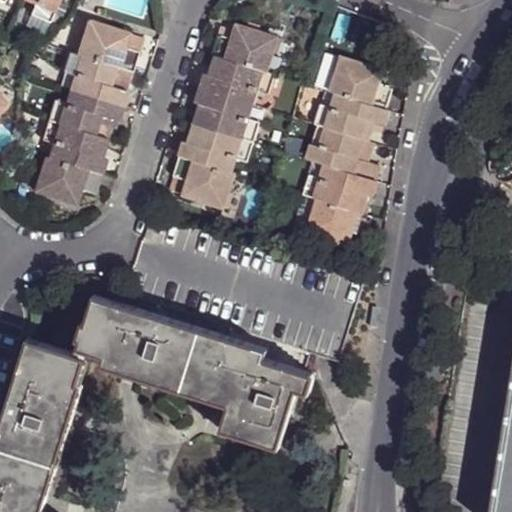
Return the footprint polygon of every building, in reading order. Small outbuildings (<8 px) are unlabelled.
[(21,0),(33,5),(30,15),(48,22),(56,0),(21,0)] [(84,38),(78,57),(123,71),(130,74),(136,57),(123,52),(128,35),(115,31),(113,34),(106,32),(106,29),(84,22),(79,36),(84,38)] [(217,39),(211,57),(219,60),(263,74),(269,55),(273,56),(278,41),(254,34),(252,38),(246,36),(247,32),(237,30),(231,43),(217,39)] [(128,35),(123,52),(136,57),(141,39),(128,35)] [(78,57),(69,54),(63,72),(74,75),(69,91),(121,106),(124,93),(123,93),(108,87),(110,78),(116,80),(123,71),(78,57)] [(219,60),(211,57),(205,76),(223,81),(225,73),(221,71),(219,60)] [(263,74),(219,60),(221,71),(225,73),(223,81),(205,76),(199,93),(251,109),(256,90),(267,94),(272,77),(263,74)] [(338,76),(331,96),(336,98),(383,113),(390,93),(378,88),(382,73),(372,70),(370,72),(364,72),(363,68),(339,60),(335,73),(338,76)] [(108,87),(123,93),(130,74),(123,71),(116,80),(110,78),(108,87)] [(54,102),(48,121),(105,139),(105,130),(100,128),(103,119),(115,122),(121,106),(69,91),(65,103),(54,102)] [(251,109),(199,93),(196,105),(214,110),(211,120),(208,120),(201,129),(252,144),(258,122),(248,119),(251,109)] [(323,94),(319,106),(333,110),(336,98),(331,96),(323,94)] [(317,129),(368,145),(367,130),(364,129),(366,121),(385,126),(388,115),(383,113),(336,98),(333,110),(319,106),(312,127),(317,129)] [(196,105),(191,126),(201,129),(208,120),(211,120),(214,110),(196,105)] [(105,139),(109,140),(115,122),(103,119),(100,128),(105,130),(105,139)] [(105,139),(48,121),(43,141),(53,145),(48,160),(99,175),(103,161),(91,157),(94,146),(99,149),(105,139)] [(191,126),(184,144),(203,149),(205,141),(201,140),(201,129),(191,126)] [(252,144),(201,129),(201,140),(205,141),(203,149),(184,144),(179,160),(230,177),(235,158),(247,161),(252,144)] [(323,167),(324,168),(374,184),(378,168),(363,162),(365,157),(370,158),(374,147),(368,145),(317,129),(306,161),(323,167)] [(48,160),(45,159),(41,177),(36,176),(32,191),(54,198),(57,196),(62,198),(62,200),(75,204),(80,190),(93,193),(99,175),(48,160)] [(230,177),(179,160),(173,179),(187,184),(183,197),(196,202),(197,198),(204,201),(204,204),(227,211),(232,194),(229,193),(234,178),(230,177)] [(308,177),(301,198),(314,202),(355,214),(354,202),(351,200),(354,192),(368,195),(373,197),(377,184),(374,184),(324,168),(319,181),(308,177)] [(187,184),(173,179),(169,193),(183,197),(187,184)] [(354,202),(355,214),(362,217),(368,195),(354,192),(351,200),(354,202)] [(301,198),(290,229),(301,233),(305,218),(309,218),(314,202),(301,198)] [(355,214),(314,202),(309,218),(305,218),(301,233),(324,241),(327,239),(332,241),(332,243),(343,247),(349,233),(362,237),(369,219),(362,217),(355,214)] [(153,215),(146,238),(154,241),(154,237),(161,240),(162,237),(167,237),(172,224),(166,222),(166,218),(153,215)] [(279,448),(296,391),(301,392),(308,372),(265,356),(267,350),(94,296),(76,350),(86,353),(209,393),(209,399),(229,406),(222,431),(279,448)] [(0,434),(0,511),(44,511),(50,496),(44,494),(76,386),(69,383),(77,358),(73,357),(28,343),(0,434)] [(76,386),(86,353),(76,350),(73,357),(77,358),(69,383),(76,386)] [(511,511),(511,367),(489,511),(511,511)]
